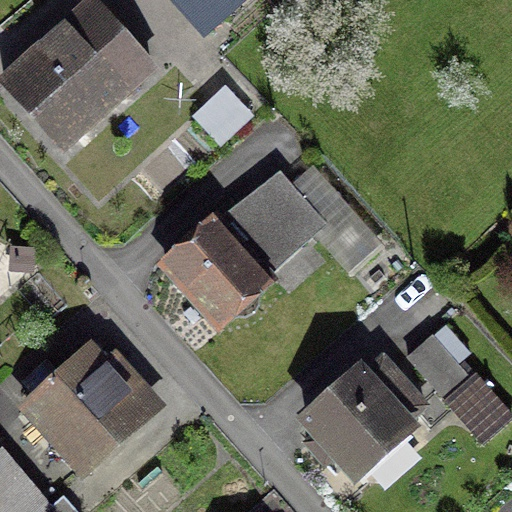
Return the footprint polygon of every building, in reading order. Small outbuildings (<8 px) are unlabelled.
[(167,0),(181,15),(197,0),(198,0),(218,22),(243,0),(167,0)] [(120,91),(147,67),(93,7),(67,30),(64,27),(0,85),(58,149),(122,92),(120,91)] [(317,227),(276,180),(218,232),(210,222),(161,265),(212,321),(317,227)] [(471,388),(428,340),(404,361),(447,410),(471,388)] [(80,473),(142,418),(121,395),(133,385),(109,359),(98,369),(85,354),(23,410),(80,473)] [(420,409),(389,374),(379,362),(360,379),(356,375),(302,423),(314,437),(303,447),(319,465),(351,477),(405,429),(401,425),(420,409)] [(0,511),(34,511),(40,507),(0,460),(0,511)] [(70,511),(59,499),(44,511),(43,511),(70,511)]
